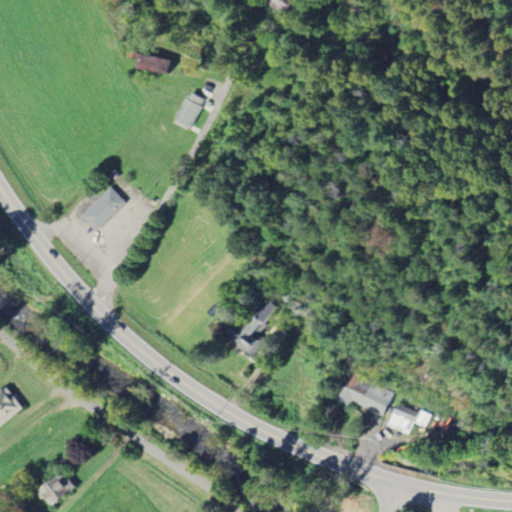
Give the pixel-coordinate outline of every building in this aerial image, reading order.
[(135,70),(167,76),(170,60),(138,55),(135,70)] [(190,131),(204,100),(187,92),(173,123),(190,131)] [(84,216),(100,232),(130,203),(115,187),(84,216)] [(251,312),(241,328),(234,323),(227,335),(252,350),(279,306),(268,299),(257,316),(251,312)] [(393,393),(364,381),(367,376),(351,369),(338,401),(353,407),(354,403),(384,416),(393,393)] [(0,426),(27,410),(13,387),(0,394),(0,426)] [(410,436),(415,423),(427,428),(431,417),(397,403),(388,426),(410,436)] [(43,489),(54,507),(81,490),(70,473),(43,489)]
